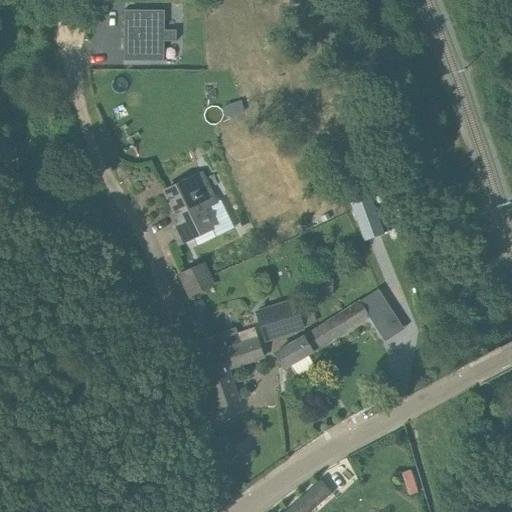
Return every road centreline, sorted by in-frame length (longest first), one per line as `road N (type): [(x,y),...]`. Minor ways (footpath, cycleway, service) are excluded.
road 1 (unclassified): [(213,511),(183,347),(142,231),(94,154),(66,44)]
road 2 (residential): [(241,511),(326,450),(511,354)]
